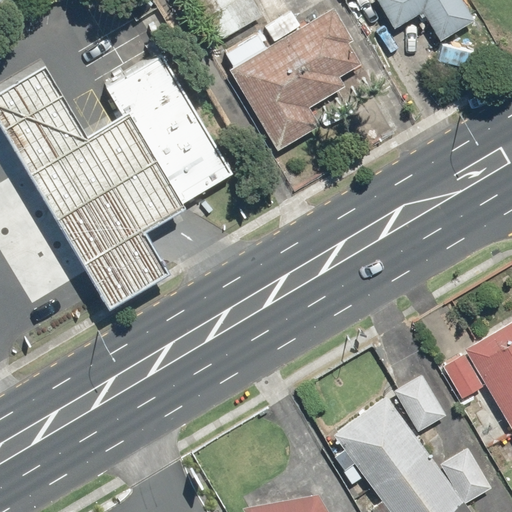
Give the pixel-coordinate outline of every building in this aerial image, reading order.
[(261,12),(254,0),(196,0),(218,37),(261,12)] [(440,36),(475,16),(465,0),(380,0),(394,24),(424,7),(440,36)] [(229,65),(277,146),(320,121),(309,103),(345,81),(340,72),(361,60),(349,38),(353,36),(334,3),(266,43),(258,30),(225,49),(233,62),(229,65)] [(473,46),(440,40),(437,57),(470,64),(473,46)] [(225,169),(157,52),(114,76),(128,100),(91,122),(49,49),(0,77),(0,91),(119,295),(176,262),(156,209),(225,169)] [(511,318),(465,344),(511,427),(511,318)] [(485,380),(463,344),(438,359),(460,395),(485,380)] [(419,374),(395,388),(418,426),(442,413),(419,374)] [(474,511),(385,392),(334,430),(394,511),(474,511)] [(467,447),(445,459),(465,495),(487,483),(467,447)] [(330,511),(317,489),(242,505),(246,511),(330,511)]
